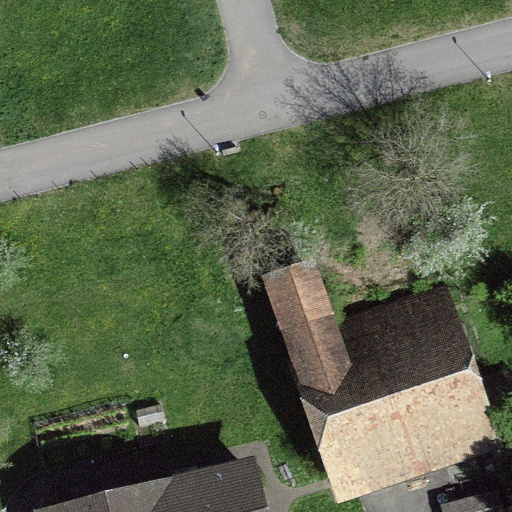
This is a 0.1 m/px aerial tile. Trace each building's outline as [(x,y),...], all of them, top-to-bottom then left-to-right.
[(332,477),(483,427),(436,289),(337,323),(318,268),(269,285),(332,477)] [(164,421),(160,404),(136,410),(141,428),(164,421)] [(256,511),(246,466),(166,485),(172,511),(256,511)] [(172,511),(166,485),(54,511),(172,511)] [(496,511),(493,497),(491,491),(442,505),(443,510),(444,511),(496,511)]
